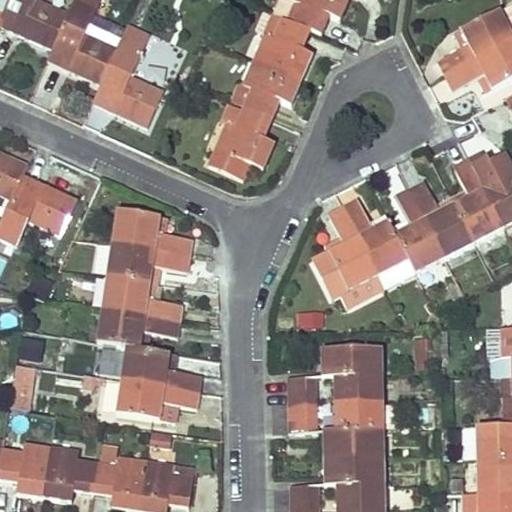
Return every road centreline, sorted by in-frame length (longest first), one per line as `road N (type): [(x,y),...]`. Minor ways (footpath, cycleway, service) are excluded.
road 1 (residential): [(269,235),(0,113)]
road 2 (residential): [(249,511),(245,296),(269,235)]
road 3 (residential): [(299,190),(397,140),(408,126),(398,81),(373,72),(348,83)]
